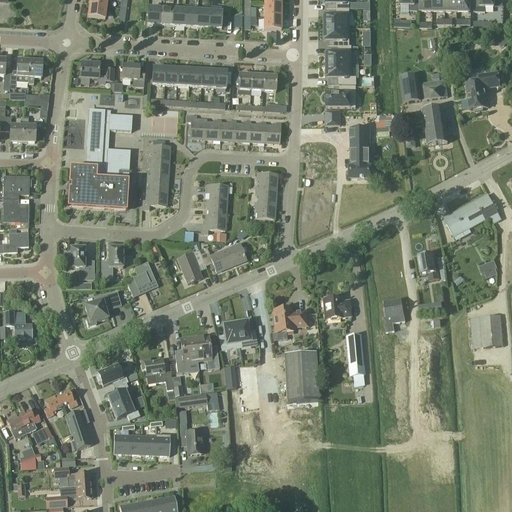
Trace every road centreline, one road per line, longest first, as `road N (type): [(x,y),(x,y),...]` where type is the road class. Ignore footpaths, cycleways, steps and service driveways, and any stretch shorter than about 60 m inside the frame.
road 1 (residential): [(46,231),(153,236),(177,226),(187,210),(186,182),(196,164),(292,162)]
road 2 (residential): [(287,266),(511,153)]
road 3 (residential): [(73,355),(287,266)]
road 4 (residential): [(295,55),(66,43)]
road 5 (residential): [(104,479),(99,431),(73,355)]
